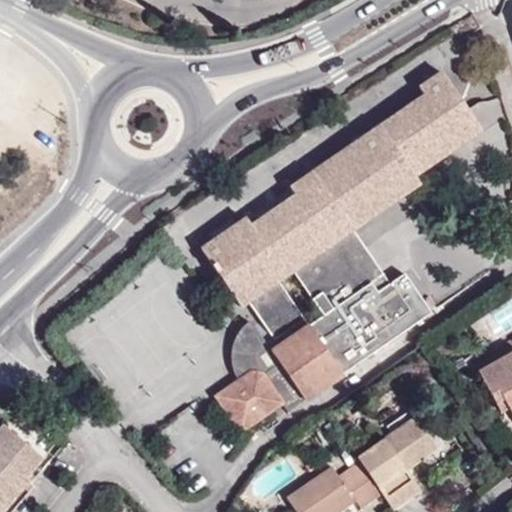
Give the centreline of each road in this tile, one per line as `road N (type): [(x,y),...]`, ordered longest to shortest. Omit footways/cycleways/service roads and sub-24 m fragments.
road 1 (secondary): [(219,127),(344,67),(453,0)]
road 2 (secondary): [(381,0),(278,57),(188,74)]
road 3 (secondary): [(0,321),(149,193)]
road 4 (residential): [(0,342),(59,388),(115,458)]
road 5 (tertiary): [(147,65),(15,15)]
road 6 (tertiary): [(15,15),(68,70),(91,119)]
